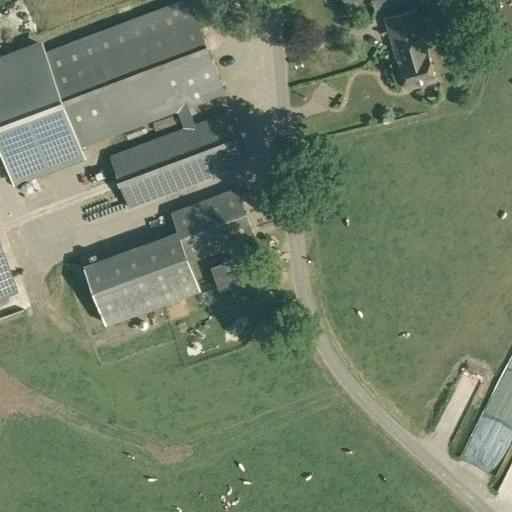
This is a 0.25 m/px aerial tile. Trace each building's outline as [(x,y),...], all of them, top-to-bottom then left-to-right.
[(226,92),(191,0),(181,0),(47,51),(42,39),(0,54),(0,145),(14,184),(86,158),(82,146),(226,92)] [(43,0),(47,19),(79,14),(76,0),(43,0)] [(417,7),(384,17),(393,46),(398,45),(403,59),(399,60),(407,89),(437,80),(428,52),(426,52),(422,37),(426,36),(417,7)] [(129,207),(248,163),(228,111),(110,155),(129,207)] [(179,232),(86,267),(107,324),(202,289),(191,261),(254,237),(236,187),(221,192),(171,211),(179,232)] [(0,240),(0,295),(18,289),(0,240)] [(227,272),(223,261),(211,265),(219,289),(231,285),(235,296),(259,288),(250,264),(227,272)]
